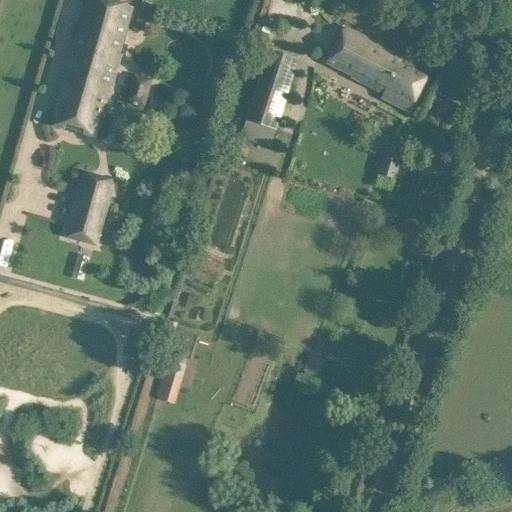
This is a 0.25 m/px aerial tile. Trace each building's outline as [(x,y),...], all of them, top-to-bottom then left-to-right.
[(107,0),(88,0),(57,111),(53,126),(97,138),(134,8),(107,0)] [(382,98),(410,112),(431,71),(345,27),(327,63),(352,76),(352,77),(384,94),(382,98)] [(290,83),(263,74),(248,120),(275,129),(290,83)] [(198,128),(196,134),(206,137),(208,131),(198,128)] [(382,161),(400,167),(406,148),(388,143),(382,161)] [(112,188),(85,180),(69,236),(96,244),(112,188)] [(168,358),(164,371),(182,377),(186,364),(168,358)] [(423,507),(447,502),(444,487),(420,492),(423,507)]
